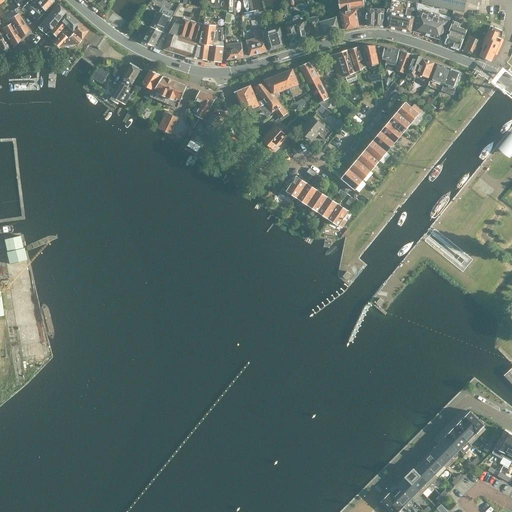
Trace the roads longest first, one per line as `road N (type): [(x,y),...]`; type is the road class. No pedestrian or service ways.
road 1 (tertiary): [(222,73),(377,33),(505,81)]
road 2 (residential): [(222,73),(244,153),(280,172),(309,159),(325,170),(382,99)]
road 3 (residential): [(364,502),(465,401),(511,423)]
road 4 (tertiary): [(222,73),(138,48),(71,0)]
